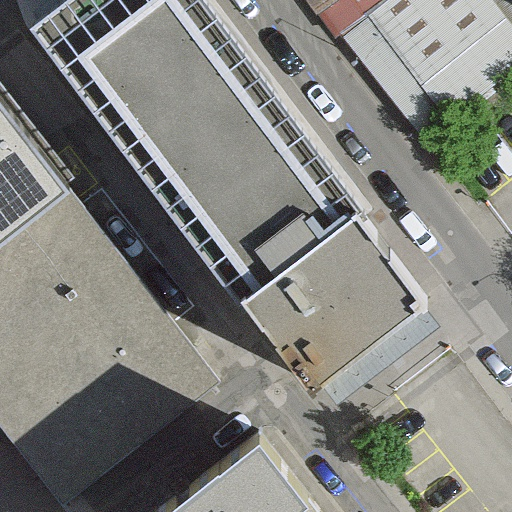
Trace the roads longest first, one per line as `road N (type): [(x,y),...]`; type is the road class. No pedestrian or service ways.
road 1 (unclassified): [(0,44),(369,511)]
road 2 (unclassified): [(269,0),(511,309)]
